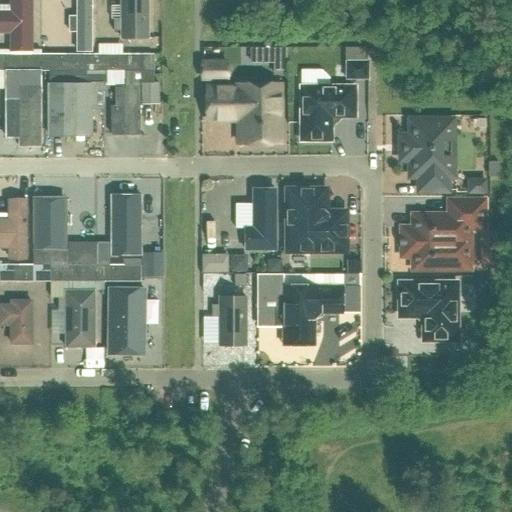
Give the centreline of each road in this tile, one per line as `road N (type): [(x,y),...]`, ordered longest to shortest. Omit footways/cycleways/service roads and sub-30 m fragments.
road 1 (residential): [(237,380),(364,379),(372,369),(372,175),(363,166),(0,167)]
road 2 (residential): [(0,380),(237,380)]
road 3 (residential): [(211,511),(237,380)]
